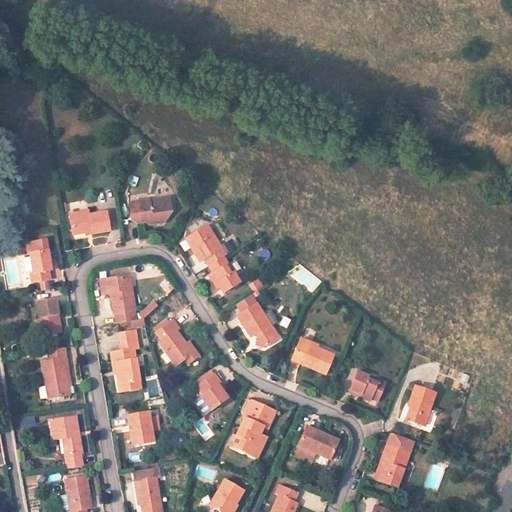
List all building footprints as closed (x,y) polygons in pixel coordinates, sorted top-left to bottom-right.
[(163,206),(171,212),(169,198),(162,199),(163,206)] [(128,204),(131,220),(136,224),(145,223),(149,226),(163,223),(171,212),(163,206),(162,199),(128,204)] [(109,231),(106,212),(88,215),(88,213),(69,216),(73,235),(91,232),(91,234),(109,231)] [(223,257),(225,256),(207,226),(186,240),(191,249),(194,247),(202,261),(204,260),(208,266),(223,257)] [(226,253),(239,249),(236,240),(223,243),(226,253)] [(200,262),(202,261),(194,247),(191,249),(200,262)] [(262,250),(260,258),(268,260),(270,252),(262,250)] [(48,271),(51,271),(47,251),(29,254),(33,274),(30,274),(32,283),(50,280),(48,271)] [(233,273),(231,274),(225,266),(228,264),(223,257),(208,266),(213,273),(208,276),(214,285),(217,284),(219,287),(223,293),(239,283),(233,273)] [(233,273),(236,271),(230,263),(228,264),(225,266),(231,274),(233,273)] [(294,278),(312,293),(322,282),(304,267),(294,278)] [(135,310),(131,287),(127,288),(125,277),(108,279),(111,301),(113,314),(114,313),(116,324),(136,320),(134,311),(135,310)] [(253,293),(264,287),(259,278),(248,285),(253,293)] [(108,279),(99,281),(102,302),(111,301),(108,279)] [(40,291),(50,290),(49,282),(39,284),(40,291)] [(250,296),(235,305),(240,314),(256,304),(250,296)] [(58,316),(55,299),(36,302),(42,336),(61,333),(58,316)] [(142,320),(156,307),(153,303),(140,314),(142,320)] [(264,347),(278,338),(256,304),(240,314),(237,316),(251,337),(257,334),(259,337),(258,337),(256,345),(264,347)] [(280,326),(287,329),(291,320),(283,317),(280,326)] [(153,330),(155,333),(169,323),(167,320),(153,330)] [(183,360),(192,354),(186,345),(176,332),(179,330),(172,321),(169,323),(155,333),(162,342),(159,344),(175,366),(183,360)] [(128,391),(141,389),(134,350),(138,349),(135,331),(118,334),(121,351),(110,353),(112,364),(114,364),(116,375),(118,385),(127,384),(128,391)] [(317,346),(300,339),(298,345),(308,350),(310,346),(316,349),(317,346)] [(188,343),(186,345),(192,354),(183,360),(186,365),(198,356),(188,343)] [(325,375),(333,356),(316,349),(310,346),(308,350),(298,345),(291,360),(325,375)] [(67,367),(64,349),(49,351),(51,361),(40,363),(46,400),(70,396),(68,386),(65,367),(67,367)] [(370,399),(377,402),(385,384),(357,372),(350,390),(360,394),(359,397),(369,402),(370,399)] [(203,401),(211,411),(227,399),(222,392),(217,385),(220,383),(213,374),(197,387),(206,399),(203,401)] [(119,393),(128,391),(127,384),(118,385),(119,393)] [(423,426),(435,394),(415,387),(409,402),(412,403),(406,420),(423,426)] [(267,429),(275,412),(251,401),(243,419),(246,420),(238,437),(242,439),(237,450),(245,453),(247,448),(255,452),(258,446),(259,447),(264,436),(257,433),(260,426),(267,429)] [(136,445),(154,442),(148,412),(126,416),(128,426),(121,428),(122,432),(129,431),(133,431),(136,445)] [(62,439),(68,469),(82,467),(80,454),(81,454),(75,417),(50,422),(54,440),(62,439)] [(315,454),(330,460),(338,441),(305,427),(297,446),(315,454)] [(413,442),(392,434),(391,434),(387,446),(381,462),(384,463),(381,473),(378,481),(396,488),(409,453),(413,442)] [(267,438),(264,436),(259,447),(258,446),(255,452),(247,448),(245,453),(257,459),(267,438)] [(315,454),(297,446),(293,456),(303,461),(304,457),(312,461),(315,454)] [(141,511),(161,511),(156,479),(160,478),(158,468),(133,472),(138,505),(141,505),(141,511)] [(88,498),(89,498),(86,477),(65,480),(70,511),(85,511),(85,509),(89,509),(88,498)] [(209,506),(219,511),(231,511),(243,491),(224,480),(209,506)] [(293,511),(297,503),(294,502),(297,494),(279,485),(275,494),(278,496),(271,511),(293,511)]
